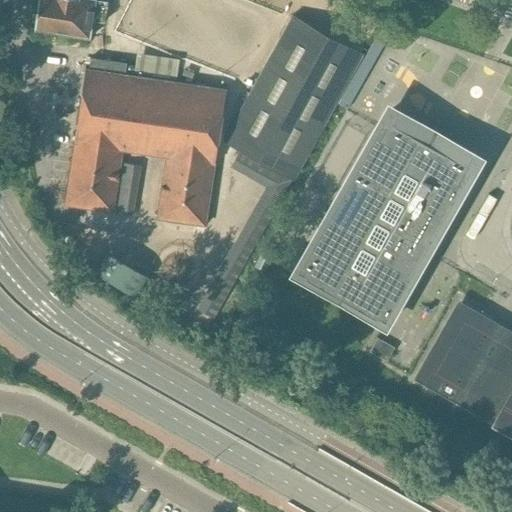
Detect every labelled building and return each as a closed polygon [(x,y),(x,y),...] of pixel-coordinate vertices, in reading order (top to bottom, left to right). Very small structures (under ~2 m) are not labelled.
[(107,1),(100,0),(38,0),(34,28),(89,38),(92,20),(104,22),(107,1)] [(290,13),(220,139),(292,179),(362,53),(290,13)] [(224,90),(126,75),(128,63),(92,57),(90,69),(86,69),(87,64),(86,64),(74,142),(75,142),(65,204),(105,210),(113,211),(122,149),(167,156),(158,218),(205,225),(214,163),(215,163),(227,86),(225,86),(224,90)] [(393,122),(392,124),(384,119),(297,270),(306,275),(305,277),(332,292),(335,286),(353,297),(350,302),(377,317),(378,316),(386,321),(473,169),(464,164),(465,163),(438,148),(435,153),(417,142),(420,137),(393,122)] [(200,311),(213,318),(289,180),(236,150),(230,161),(269,183),(200,311)] [(133,215),(141,165),(123,162),(115,212),(133,215)] [(107,250),(94,271),(135,296),(148,275),(107,250)] [(428,375),(423,383),(511,434),(511,337),(491,325),(494,319),(468,305),(463,313),(459,311),(424,373),(428,375)]
